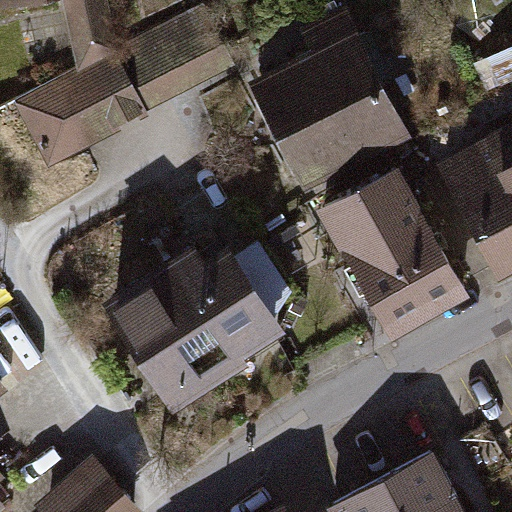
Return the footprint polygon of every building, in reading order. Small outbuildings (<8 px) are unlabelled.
[(203,0),(202,0),(117,44),(150,106),(235,61),(203,0)] [(240,73),(296,183),(399,131),(342,21),(240,73)] [(150,106),(117,44),(16,96),(49,158),(150,106)] [(511,108),(430,154),(490,263),(511,251),(511,108)] [(354,178),(425,310),(464,289),(393,157),(354,178)] [(354,178),(313,199),(383,332),(425,310),(354,178)] [(97,294),(157,396),(272,329),(212,227),(97,294)] [(49,511),(140,511),(151,502),(94,444),(37,500),(49,511)] [(448,511),(426,465),(328,511),(448,511)] [(0,486),(0,509),(11,500),(0,486)]
